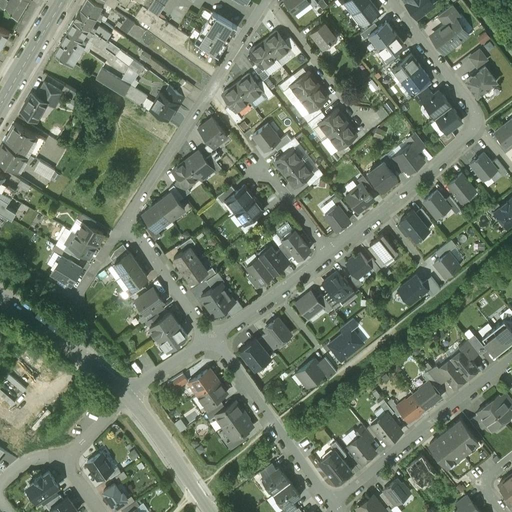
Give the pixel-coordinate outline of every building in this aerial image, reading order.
[(0,0),(0,7),(3,9),(5,6),(8,0),(7,0),(0,0)] [(26,0),(8,0),(5,6),(16,18),(26,0)] [(85,0),(81,8),(95,16),(97,12),(102,4),(95,0),(85,0)] [(309,2),(307,0),(285,0),(284,1),(294,14),(309,2)] [(345,2),(353,13),(369,0),(346,0),(344,1),(345,2)] [(361,23),(361,24),(373,15),(378,11),(369,0),(353,13),(361,23)] [(407,3),(417,16),(432,5),(428,0),(408,0),(410,1),(407,3)] [(445,25),(454,18),(455,19),(460,15),(452,4),(437,15),(445,25)] [(136,17),(176,43),(183,42),(187,35),(142,6),(136,17)] [(74,18),(74,19),(89,27),(91,23),(96,16),(95,16),(81,8),(80,8),(74,18)] [(236,27),(237,26),(212,12),(212,13),(215,15),(212,21),(208,19),(199,33),(203,35),(198,42),(195,40),(218,56),(219,55),(215,53),(222,41),(226,43),(229,38),(226,36),(233,25),(236,27)] [(373,15),(361,24),(361,23),(359,25),(363,31),(374,22),(377,20),(373,15)] [(122,22),(118,20),(113,28),(127,36),(134,22),(125,17),(122,22)] [(444,52),(467,35),(455,19),(454,18),(445,25),(432,35),(444,52)] [(74,19),(67,31),(81,39),(81,38),(83,36),(88,39),(90,36),(92,37),(91,39),(104,48),(109,42),(106,40),(94,30),(89,27),(74,19)] [(377,47),(395,33),(386,21),(378,27),(368,35),(377,47)] [(324,22),(311,32),(323,48),(336,38),(324,22)] [(368,35),(378,27),(374,22),(363,31),(360,33),(364,38),(368,35)] [(81,39),(67,31),(64,36),(54,52),(72,63),(86,41),(81,38),(81,39)] [(263,41),(277,59),(290,49),(290,48),(284,41),(277,31),(275,31),(270,35),(270,36),(263,41)] [(385,58),(396,50),(403,44),(395,33),(377,47),(385,58)] [(284,41),(290,48),(290,49),(295,56),(301,51),(290,37),(284,41)] [(258,62),(263,69),(277,59),(263,41),(257,46),(255,46),(250,50),(250,52),(258,62)] [(120,50),(109,42),(104,48),(115,56),(120,50)] [(469,56),(477,66),(486,59),(479,49),(469,56)] [(120,50),(115,56),(128,66),(133,59),(120,50)] [(385,66),(400,55),(396,50),(385,58),(382,61),(385,66)] [(401,79),(420,66),(411,54),(402,61),(392,68),(393,68),(388,72),(393,79),(398,75),(401,79)] [(392,68),(402,61),(399,56),(384,67),(388,72),(393,68),(392,68)] [(133,59),(128,66),(139,74),(144,67),(133,59)] [(252,66),(263,80),(269,76),(263,69),(258,62),(252,66)] [(415,86),(427,78),(428,77),(420,66),(401,79),(410,91),(415,86)] [(482,91),(484,93),(492,87),(491,85),(496,81),(485,66),(466,80),(477,95),(482,91)] [(133,88),(101,68),(96,78),(127,97),(133,88)] [(297,79),(289,85),(290,86),(299,99),(317,85),(313,79),(313,77),(309,72),(307,72),(297,79)] [(242,79),(236,84),(249,102),(262,92),(263,91),(257,84),(249,74),(248,74),(243,78),(242,79)] [(293,74),(279,85),(283,91),(290,86),(289,85),(297,79),(293,74)] [(420,92),(427,86),(431,83),(427,78),(415,86),(420,92)] [(257,84),(263,91),(262,92),(268,99),(274,94),(263,80),(257,84)] [(31,90),(21,109),(36,118),(46,100),(53,104),(62,91),(61,90),(45,81),(37,94),(31,90)] [(62,91),(72,97),(76,91),(65,84),(61,90),(62,91)] [(228,89),(222,93),(222,94),(230,105),(236,112),(249,102),(236,84),(229,89),(228,89)] [(317,85),(299,99),(309,111),(309,112),(318,106),(327,98),(328,96),(324,92),(322,91),(317,85)] [(423,102),(423,101),(433,94),(427,86),(420,92),(415,95),(421,104),(423,102)] [(133,88),(127,97),(141,105),(147,96),(133,88)] [(168,121),(181,100),(163,89),(150,111),(168,121)] [(435,117),(450,106),(438,90),(433,94),(423,101),(423,102),(435,117)] [(236,112),(230,105),(225,109),(236,123),(242,119),(236,112)] [(309,112),(309,111),(303,116),(307,122),(322,111),(318,106),(309,112)] [(446,132),(450,129),(462,121),(450,106),(435,117),(446,131),(446,132)] [(318,123),(328,136),(346,122),(341,116),(341,114),(338,109),(336,109),(326,117),(318,123)] [(326,117),(322,111),(307,122),(312,128),(318,123),(326,117)] [(209,143),(213,148),(227,137),(212,117),(198,128),(209,143)] [(511,118),(494,132),(506,146),(511,140),(511,118)] [(4,140),(25,152),(35,134),(14,122),(4,140)] [(346,122),(328,136),(338,149),(346,143),(356,135),(356,133),(353,129),(351,129),(346,122)] [(268,123),(252,135),(264,150),(272,144),(280,139),(268,123)] [(445,145),(455,136),(450,129),(446,132),(446,131),(439,137),(445,145)] [(411,144),(412,143),(418,151),(426,145),(415,131),(406,138),(411,144)] [(280,139),(272,144),(277,150),(280,147),(291,139),(287,133),(280,139)] [(35,134),(25,152),(26,153),(35,159),(46,140),(35,134)] [(291,139),(280,147),(285,153),(293,147),(299,142),(295,137),(291,139)] [(26,153),(25,152),(4,140),(0,146),(0,159),(17,169),(26,153)] [(211,155),(216,161),(221,157),(213,148),(209,143),(204,147),(211,155)] [(346,143),(338,149),(331,154),(337,161),(351,149),(346,143)] [(396,156),(398,159),(405,168),(408,172),(424,159),(418,151),(412,143),(411,144),(406,148),(406,147),(405,148),(405,149),(396,156)] [(293,147),(285,153),(275,161),(274,163),(278,167),(280,167),(285,174),(303,160),(293,147)] [(185,161),(198,178),(200,180),(207,175),(205,173),(211,168),(205,159),(198,151),(185,161)] [(383,160),(390,169),(395,164),(393,162),(386,152),(379,157),(382,160),(383,160)] [(484,152),(470,163),(483,180),(497,169),(492,162),(484,152)] [(205,159),(211,168),(215,174),(222,169),(216,161),(211,155),(205,159)] [(496,158),(492,162),(497,169),(502,175),(507,172),(496,158)] [(398,159),(393,162),(395,164),(401,172),(405,168),(398,159)] [(312,173),(303,160),(285,174),(290,180),(289,182),(293,187),(295,187),(305,179),(313,173),(312,173)] [(366,173),(370,178),(372,177),(382,190),(383,189),(390,184),(389,184),(397,178),(390,169),(383,160),(382,160),(366,173)] [(55,170),(39,161),(34,171),(49,180),(55,170)] [(172,171),(180,180),(186,188),(186,187),(198,178),(185,161),(172,171)] [(319,168),(312,173),(313,173),(305,179),(309,185),(323,173),(319,168)] [(461,172),(447,183),(461,201),(475,190),(461,172)] [(361,184),(362,184),(368,191),(372,188),(363,175),(357,179),(361,184)] [(30,184),(20,179),(17,184),(27,190),(30,184)] [(180,180),(174,185),(183,197),(190,192),(186,187),(186,188),(180,180)] [(346,196),(358,211),(374,199),(368,191),(362,184),(361,184),(358,187),(357,185),(349,191),(350,193),(346,196)] [(170,192),(171,191),(179,201),(183,198),(173,185),(168,189),(170,192)] [(236,192),(225,200),(225,201),(234,212),(254,197),(244,185),(236,192)] [(7,188),(5,192),(11,196),(15,190),(8,186),(7,188)] [(231,186),(217,197),(222,203),(225,201),(225,200),(236,192),(231,186)] [(5,192),(0,189),(0,212),(6,216),(12,219),(16,212),(6,206),(11,196),(5,192)] [(437,190),(423,201),(436,217),(450,206),(445,200),(437,190)] [(170,192),(157,202),(170,220),(184,209),(179,201),(171,191),(170,192)] [(337,205),(337,204),(343,212),(348,208),(337,194),(332,198),(337,205)] [(445,200),(450,206),(455,213),(460,209),(449,196),(445,200)] [(254,197),(234,212),(244,224),(244,225),(254,217),(264,210),(254,197)] [(494,211),(495,212),(507,227),(511,222),(511,197),(501,206),(494,211)] [(495,212),(494,211),(501,206),(497,201),(488,209),(492,214),(495,212)] [(157,202),(142,213),(150,224),(156,231),(156,230),(170,220),(157,202)] [(337,205),(325,214),(336,229),(349,220),(343,212),(337,204),(337,205)] [(421,208),(416,212),(427,226),(432,222),(421,208)] [(400,219),(402,223),(410,232),(416,239),(429,228),(427,226),(416,212),(413,209),(400,219)] [(79,221),(83,223),(93,229),(96,223),(82,215),(79,221)] [(254,217),(244,225),(244,224),(240,227),(245,233),(258,222),(254,217)] [(93,229),(83,223),(76,235),(96,247),(103,235),(93,229)] [(402,223),(397,227),(405,236),(410,232),(402,223)] [(156,230),(156,231),(150,224),(145,228),(154,241),(161,236),(156,230)] [(284,240),(294,253),(298,258),(310,249),(292,227),(280,236),(284,240)] [(89,259),(96,247),(76,235),(72,232),(65,245),(67,246),(82,255),(89,259)] [(369,244),(379,257),(383,262),(383,261),(396,251),(382,234),(369,244)] [(191,237),(179,245),(183,250),(190,246),(195,242),(191,237)] [(441,256),(448,251),(455,245),(450,239),(437,250),(441,256)] [(280,247),(288,257),(294,253),(284,240),(278,245),(280,247)] [(114,251),(110,258),(114,264),(129,254),(123,245),(114,251)] [(259,256),(273,273),(285,264),(275,251),(271,245),(259,255),(259,256)] [(79,260),(82,255),(67,246),(64,251),(71,255),(79,260)] [(198,258),(190,246),(183,250),(173,257),(182,270),(198,258)] [(61,257),(67,261),(71,255),(55,247),(53,251),(61,257)] [(275,251),(285,264),(285,265),(290,260),(288,257),(280,247),(275,251)] [(434,262),(445,276),(459,265),(448,251),(441,256),(434,262)] [(353,272),(357,277),(371,266),(367,261),(360,252),(346,263),(353,272)] [(129,254),(114,264),(123,276),(138,265),(130,253),(129,254)] [(247,266),(251,272),(260,283),(261,283),(273,273),(259,256),(247,266)] [(67,261),(61,257),(51,274),(71,286),(81,269),(67,261)] [(379,257),(375,261),(386,275),(391,271),(383,261),(383,262),(379,257)] [(207,270),(198,258),(182,270),(191,282),(201,275),(207,270)] [(367,261),(371,266),(376,272),(381,268),(372,258),(367,261)] [(138,265),(123,276),(122,276),(131,288),(131,289),(140,283),(147,278),(138,265)] [(207,270),(201,275),(205,281),(206,279),(216,273),(212,267),(207,270)] [(323,281),(330,290),(339,301),(339,300),(352,290),(347,284),(348,281),(344,277),(342,277),(336,271),(323,281)] [(216,273),(206,279),(212,288),(221,282),(223,280),(217,272),(216,273)] [(260,283),(251,272),(247,276),(256,288),(261,284),(261,283),(260,283)] [(357,277),(353,272),(349,276),(357,287),(362,283),(357,277)] [(399,288),(402,292),(402,293),(401,296),(403,298),(406,299),(407,298),(410,302),(426,288),(427,288),(422,283),(416,274),(399,288)] [(422,283),(427,288),(426,288),(431,295),(440,288),(431,276),(422,283)] [(221,282),(212,288),(201,296),(207,306),(227,291),(221,282)] [(140,283),(131,289),(131,288),(125,292),(129,298),(143,288),(140,283)] [(153,288),(137,299),(141,305),(140,308),(145,314),(160,304),(163,302),(153,288)] [(311,290),(296,302),(308,317),(323,305),(316,297),(311,290)] [(330,290),(323,296),(332,307),(334,310),(342,304),(339,300),(339,301),(330,290)] [(227,291),(207,306),(214,315),(226,307),(234,301),(227,291)] [(321,293),(316,297),(323,305),(328,311),(332,307),(323,296),(321,293)] [(234,301),(226,307),(231,315),(242,307),(236,299),(234,301)] [(160,304),(145,314),(149,319),(157,314),(163,309),(160,304)] [(503,319),(510,327),(511,325),(511,310),(509,307),(500,314),(503,319)] [(160,319),(149,326),(158,339),(179,324),(170,312),(160,319)] [(157,314),(149,319),(146,321),(149,326),(160,319),(157,314)] [(339,328),(343,333),(350,326),(352,328),(358,323),(353,317),(339,328)] [(265,328),(267,332),(277,344),(290,333),(278,318),(265,328)] [(493,328),(506,345),(511,340),(511,329),(510,327),(503,319),(493,328)] [(179,324),(158,339),(167,352),(168,351),(175,346),(182,342),(181,340),(187,336),(179,324)] [(343,333),(329,344),(341,360),(363,342),(352,328),(350,326),(343,333)] [(488,344),(495,354),(499,351),(506,345),(493,328),(482,336),(488,344)] [(267,332),(262,336),(271,347),(272,348),(277,344),(267,332)] [(469,339),(479,352),(480,353),(485,349),(474,335),(469,339)] [(262,336),(257,340),(266,351),(271,347),(262,336)] [(256,338),(240,351),(255,369),(271,356),(266,351),(257,340),(256,338)] [(462,348),(470,359),(479,352),(469,339),(468,338),(459,346),(461,349),(462,348)] [(450,358),(466,377),(478,368),(470,359),(462,348),(461,349),(450,358)] [(171,355),(168,351),(167,352),(160,356),(163,361),(171,355)] [(325,357),(318,363),(325,372),(329,377),(337,371),(325,357)] [(314,358),(297,372),(308,386),(325,372),(318,363),(314,358)] [(438,367),(447,378),(454,387),(466,377),(450,358),(439,367),(438,367)] [(427,371),(432,367),(427,362),(423,365),(427,371)] [(427,371),(438,385),(447,378),(438,367),(439,367),(436,363),(432,367),(427,371)] [(207,370),(188,383),(197,395),(218,380),(213,372),(210,374),(207,370)] [(428,382),(433,389),(438,385),(427,371),(422,375),(428,382)] [(187,381),(182,373),(167,382),(172,390),(187,381)] [(218,380),(197,395),(205,407),(206,407),(219,398),(227,392),(218,380)] [(413,395),(425,409),(440,397),(437,394),(438,393),(435,389),(434,389),(433,389),(428,382),(413,395)] [(511,400),(505,392),(500,396),(509,406),(511,403),(511,400)] [(499,394),(488,402),(503,421),(511,413),(511,410),(509,406),(500,396),(499,394)] [(413,395),(398,407),(403,413),(409,421),(425,409),(413,395)] [(219,398),(206,407),(205,407),(203,408),(207,413),(221,404),(222,403),(219,398)] [(386,403),(394,413),(398,417),(403,413),(398,407),(391,399),(386,403)] [(215,415),(216,416),(224,427),(245,413),(241,408),(239,407),(235,401),(225,409),(215,415)] [(387,413),(389,416),(394,413),(386,403),(385,402),(380,406),(386,413),(387,413)] [(488,402),(477,411),(478,413),(487,424),(492,430),(503,421),(488,402)] [(221,404),(207,413),(207,414),(211,419),(216,416),(215,415),(225,409),(221,404)] [(245,413),(224,427),(232,439),(233,440),(242,433),(252,426),(248,420),(248,418),(245,413)] [(372,425),(371,425),(378,434),(380,437),(382,436),(387,442),(401,431),(389,416),(387,413),(386,413),(379,419),(377,417),(370,422),(372,425)] [(487,424),(478,413),(474,417),(482,427),(487,424)] [(460,419),(445,432),(462,454),(478,441),(460,419)] [(355,431),(359,436),(361,434),(368,443),(374,438),(373,438),(366,429),(363,425),(355,431)] [(371,425),(366,429),(373,438),(378,434),(371,425)] [(445,432),(429,444),(446,466),(462,454),(445,432)] [(242,433),(233,440),(232,439),(227,443),(231,449),(246,438),(242,433)] [(359,436),(347,445),(361,463),(376,452),(368,443),(361,434),(359,436)] [(334,450),(342,459),(346,455),(335,441),(330,445),(334,450)] [(334,450),(318,462),(336,484),(352,471),(342,459),(334,450)] [(406,464),(420,485),(436,473),(422,453),(406,464)] [(107,459),(105,459),(103,460),(99,454),(86,463),(98,480),(107,474),(113,470),(109,465),(109,463),(107,459)] [(275,469),(271,463),(260,472),(264,477),(275,469)] [(117,467),(113,470),(107,474),(110,479),(120,472),(117,467)] [(277,467),(275,469),(264,477),(262,479),(261,482),(264,486),(267,486),(273,494),(289,482),(277,467)] [(39,500),(54,490),(58,486),(48,472),(42,476),(41,475),(34,479),(36,481),(29,486),(33,491),(30,493),(36,502),(39,500)] [(506,493),(508,495),(511,500),(511,479),(509,475),(499,483),(502,487),(501,488),(505,493),(506,493)] [(384,491),(395,504),(409,493),(405,489),(406,488),(402,482),(401,483),(397,479),(383,490),(384,491)] [(300,496),(289,482),(273,494),(284,508),(292,502),(300,496)] [(121,493),(115,483),(103,491),(114,508),(126,500),(125,498),(126,497),(123,492),(121,493)] [(43,506),(45,505),(58,496),(54,490),(39,500),(43,506)] [(379,494),(391,508),(395,505),(395,504),(384,491),(379,494)] [(49,511),(50,510),(49,510),(63,500),(59,495),(58,496),(45,505),(49,511)] [(455,504),(459,509),(470,500),(466,495),(455,504)] [(511,500),(508,495),(502,500),(511,511),(511,500)] [(357,508),(360,511),(385,511),(383,509),(373,496),(357,508)] [(76,511),(77,511),(67,497),(63,500),(49,510),(50,510),(50,511),(76,511)] [(136,500),(121,510),(122,511),(129,511),(136,508),(139,505),(136,500)] [(459,509),(454,511),(477,511),(479,511),(470,500),(459,509)] [(292,511),(297,509),(292,502),(284,508),(279,511),(292,511)]
